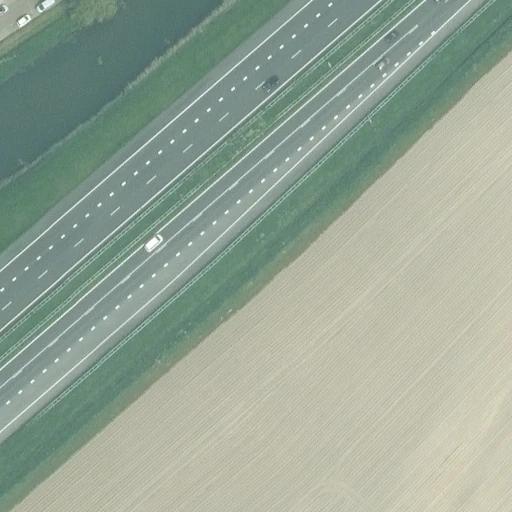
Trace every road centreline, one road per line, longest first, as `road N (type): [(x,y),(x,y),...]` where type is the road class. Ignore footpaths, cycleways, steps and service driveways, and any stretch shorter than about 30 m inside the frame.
road 1 (motorway): [(0,390),(447,0)]
road 2 (motorway): [(361,0),(0,313)]
